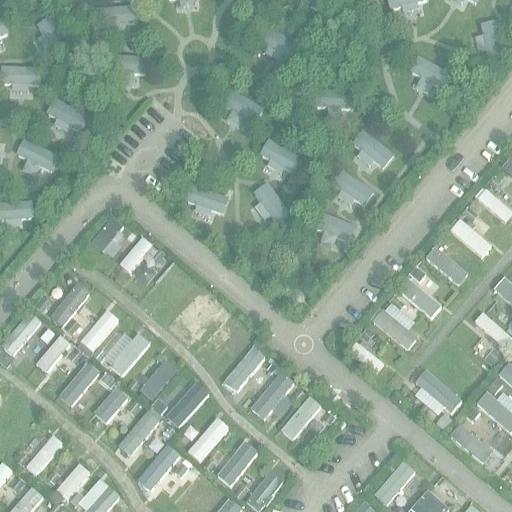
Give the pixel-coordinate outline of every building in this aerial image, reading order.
[(327,2),(326,0),(307,0),(312,9),(327,2)] [(429,4),(427,0),(385,0),(390,14),(429,4)] [(136,9),(96,13),(97,30),(137,27),(136,9)] [(75,52),(50,20),(37,30),(61,62),(75,52)] [(0,41),(8,38),(2,22),(0,23),(0,41)] [(505,65),(497,25),(480,28),(488,69),(505,65)] [(293,65),(301,49),(265,30),(256,47),(293,65)] [(146,78),(147,60),(107,58),(106,76),(146,78)] [(455,80),(418,60),(410,75),(447,95),(455,80)] [(41,90),(41,72),(1,71),(1,88),(41,90)] [(265,113),(230,94),(221,109),(257,128),(265,113)] [(355,96),(316,94),(315,111),(354,114),(355,96)] [(90,120),(54,102),(46,118),(82,136),(90,120)] [(395,160),(363,135),(353,148),(384,173),(395,160)] [(60,162),(24,144),(16,160),(52,178),(60,162)] [(295,178),(303,163),(268,145),(260,159),(295,178)] [(511,162),(510,161),(500,173),(511,183),(511,162)] [(376,196),(341,174),(332,189),(366,211),(376,196)] [(493,179),(487,185),(494,192),(500,185),(493,179)] [(291,220),(267,188),(254,197),(278,230),(291,220)] [(228,203),(191,189),(185,205),(223,218),(228,203)] [(511,219),(511,218),(483,192),(474,202),(504,228),(511,219)] [(0,225),(34,224),(33,206),(0,207),(0,225)] [(467,210),(461,216),(471,225),(477,218),(467,210)] [(356,230),(318,215),(312,231),(350,246),(356,230)] [(123,231),(111,222),(91,248),(103,257),(123,231)] [(491,251),(459,224),(449,235),(481,263),(491,251)] [(131,232),(125,240),(130,245),(137,237),(131,232)] [(447,237),(441,243),(451,252),(457,245),(447,237)] [(152,250),(142,242),(119,270),(129,278),(152,250)] [(157,251),(148,261),(159,270),(164,263),(161,260),(164,257),(157,251)] [(467,280),(434,252),(425,263),(458,290),(467,280)] [(167,298),(190,277),(181,267),(187,262),(179,254),(151,281),(167,298)] [(415,269),(408,277),(418,286),(425,277),(415,269)] [(179,308),(200,326),(208,317),(204,313),(222,291),(206,276),(179,308)] [(511,290),(504,283),(493,295),(511,311),(511,290)] [(440,312),(409,285),(399,296),(430,324),(440,312)] [(62,333),(90,298),(77,288),(50,323),(62,333)] [(394,299),(388,305),(398,314),(404,307),(394,299)] [(44,300),(37,308),(43,313),(50,305),(44,300)] [(220,306),(211,317),(218,323),(227,312),(220,306)] [(119,325),(107,315),(80,346),(92,356),(119,325)] [(417,343),(382,315),(372,327),(407,355),(417,343)] [(511,345),(511,344),(482,317),(474,326),(504,354),(511,345)] [(40,327),(28,318),(0,350),(12,360),(40,327)] [(73,322),(64,332),(71,337),(79,327),(73,322)] [(47,332),(39,342),(46,348),(54,338),(47,332)] [(365,332),(360,339),(367,344),(373,337),(365,332)] [(249,334),(240,345),(246,351),(255,340),(249,334)] [(149,349),(138,340),(110,371),(121,381),(149,349)] [(70,350),(60,341),(37,369),(46,377),(70,350)] [(383,369),(355,347),(347,357),(376,379),(383,369)] [(77,351),(68,362),(74,367),(83,356),(77,351)] [(99,351),(92,359),(98,364),(105,356),(99,351)] [(492,352),(483,362),(494,371),(502,362),(492,352)] [(265,363),(253,353),(223,388),(236,398),(265,363)] [(267,365),(262,370),(270,377),(275,371),(267,365)] [(177,376),(166,366),(140,396),(152,406),(177,376)] [(99,379),(87,369),(59,401),(71,411),(99,379)] [(511,371),(508,369),(498,381),(511,392),(511,371)] [(461,406),(426,375),(414,389),(450,419),(461,406)] [(101,377),(94,384),(101,389),(107,382),(101,377)] [(294,389),(280,378),(251,415),(264,426),(294,389)] [(494,382),(485,392),(491,397),(500,387),(494,382)] [(132,383),(126,390),(132,396),(138,388),(132,383)] [(468,383),(462,390),(470,396),(476,390),(468,383)] [(210,400),(198,388),(166,422),(179,434),(210,400)] [(298,393),(291,400),(297,405),(303,397),(298,393)] [(127,404),(116,394),(94,419),(105,429),(127,404)] [(331,404),(333,406),(339,400),(336,397),(331,404)] [(511,437),(511,419),(487,398),(476,410),(510,440),(511,437)] [(158,402),(151,410),(160,418),(167,410),(158,402)] [(320,412),(309,403),(281,436),(293,446),(320,412)] [(132,406),(126,413),(132,418),(138,411),(132,406)] [(471,409),(464,418),(471,424),(479,416),(471,409)] [(328,415),(322,423),(328,428),(334,420),(328,415)] [(444,416),(435,427),(443,434),(452,423),(444,416)] [(158,427),(146,417),(118,452),(130,461),(158,427)] [(228,433),(217,423),(188,457),(199,467),(228,433)] [(493,456),(460,429),(449,441),(482,469),(493,456)] [(169,430),(160,440),(166,445),(175,435),(169,430)] [(62,450),(53,441),(26,473),(35,481),(62,450)] [(258,458),(244,447),(217,481),(231,492),(258,458)] [(179,461),(166,451),(137,486),(150,497),(179,461)] [(23,456),(17,463),(22,468),(28,460),(23,456)] [(209,462),(203,470),(209,475),(215,467),(209,462)] [(181,467),(173,477),(179,482),(187,472),(181,467)] [(415,477),(403,467),(375,501),(387,511),(415,477)] [(0,489),(11,476),(2,468),(0,470),(0,489)] [(90,479),(79,469),(55,496),(65,505),(90,479)] [(52,474),(44,484),(51,490),(59,480),(52,474)] [(264,511),(284,486),(271,476),(246,508),(251,511),(264,511)] [(18,480),(9,490),(16,495),(25,485),(18,480)] [(242,488),(233,499),(239,503),(248,492),(242,488)] [(217,491),(209,501),(214,506),(223,496),(217,491)] [(111,511),(120,502),(109,492),(90,511),(111,511)] [(34,511),(42,503),(32,494),(15,511),(34,511)] [(78,496),(70,506),(75,510),(78,508),(83,501),(78,496)] [(446,511),(429,497),(415,511),(446,511)]
